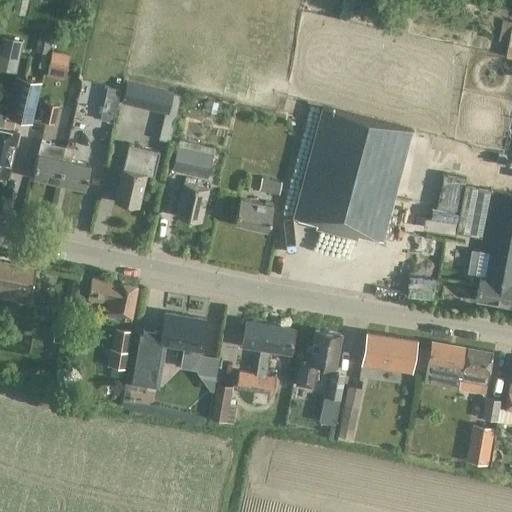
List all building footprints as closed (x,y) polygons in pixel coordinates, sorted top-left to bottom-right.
[(511,57),(511,21),(501,20),(497,41),(507,43),(505,56),(511,57)] [(45,69),(48,53),(52,33),(38,30),(34,51),(41,52),(38,68),(45,69)] [(0,41),(0,56),(18,60),(23,40),(1,35),(0,41)] [(67,68),(70,55),(51,51),(48,64),(67,68)] [(8,117),(32,123),(41,82),(17,76),(8,117)] [(167,113),(172,91),(126,81),(121,102),(167,113)] [(98,119),(111,121),(117,91),(104,88),(98,119)] [(41,121),(54,123),(57,105),(45,103),(41,121)] [(321,105),(292,216),(316,222),(314,227),(357,238),(358,232),(381,238),(410,127),(321,105)] [(0,173),(7,175),(17,130),(12,129),(2,127),(4,120),(5,116),(0,114),(0,173)] [(178,139),(172,170),(207,178),(213,147),(178,139)] [(32,175),(58,181),(63,158),(61,158),(64,146),(41,140),(38,152),(37,152),(32,175)] [(121,166),(113,199),(137,205),(145,173),(153,175),(159,150),(128,143),(122,167),(121,166)] [(63,158),(58,181),(84,187),(89,164),(69,160),(72,148),(64,146),(61,158),(63,158)] [(470,160),(510,165),(511,152),(471,148),(470,160)] [(281,180),(261,176),(258,189),(278,193),(281,180)] [(199,220),(207,186),(183,181),(175,214),(199,220)] [(511,306),(511,192),(492,188),(486,214),(475,274),(479,275),(474,300),(511,306)] [(267,230),(272,206),(239,198),(234,222),(267,230)] [(0,297),(27,302),(34,268),(0,261),(0,297)] [(133,303),(136,285),(119,281),(119,283),(91,277),(87,299),(107,303),(105,315),(130,320),(133,303)] [(180,346),(183,346),(180,366),(196,369),(198,362),(200,349),(205,318),(164,311),(163,315),(160,331),(135,326),(126,382),(129,382),(145,385),(158,387),(165,343),(180,346)] [(64,343),(68,323),(56,321),(52,341),(64,343)] [(290,352),(293,328),(245,321),(241,344),(260,347),(256,372),(240,369),(239,371),(236,387),(271,392),(274,377),(265,375),(270,349),(290,352)] [(123,366),(129,329),(115,326),(109,365),(110,365),(122,366),(123,366)] [(334,367),(341,333),(315,328),(311,346),(307,345),(304,361),(300,360),(295,384),(311,387),(315,363),(334,367)] [(360,363),(367,364),(411,370),(415,339),(366,331),(360,363)] [(486,383),(492,351),(466,347),(462,369),(459,369),(463,346),(431,341),(424,380),(456,386),(457,378),(486,383)] [(499,407),(496,421),(511,423),(511,363),(509,379),(507,389),(504,408),(499,407)] [(330,372),(325,396),(331,398),(339,399),(344,374),(330,372)] [(231,385),(216,383),(210,417),(233,420),(236,404),(228,403),(231,385)] [(350,437),(361,389),(348,386),(337,433),(350,437)] [(496,421),(499,407),(501,399),(484,396),(481,417),(483,417),(482,421),(495,423),(496,421)] [(487,464),(493,427),(471,423),(465,460),(487,464)]
